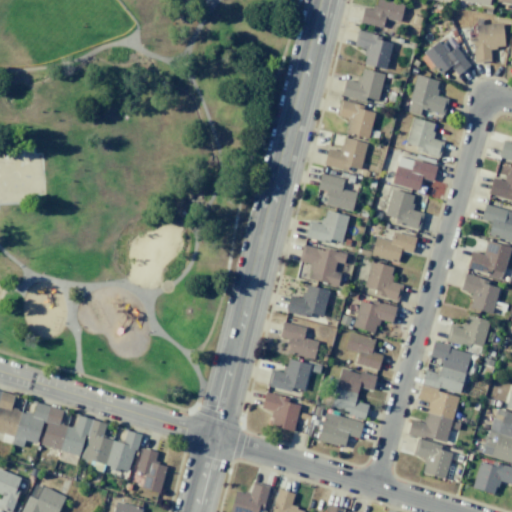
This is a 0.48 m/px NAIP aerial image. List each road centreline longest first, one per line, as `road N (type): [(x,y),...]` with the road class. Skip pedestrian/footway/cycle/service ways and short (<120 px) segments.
road 1 (tertiary): [(193,511),(324,0)]
road 2 (residential): [(0,372),(451,511)]
road 3 (residential): [(511,103),(487,104),(480,117),(374,488)]
